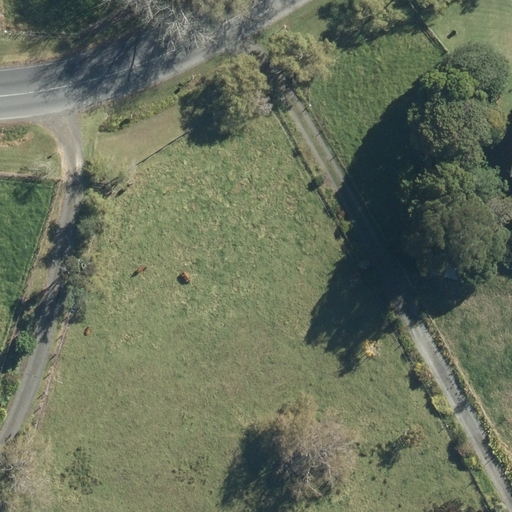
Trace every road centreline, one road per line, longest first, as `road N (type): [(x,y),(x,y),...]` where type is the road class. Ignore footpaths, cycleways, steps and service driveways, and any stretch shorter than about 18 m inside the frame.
road 1 (track): [(243,13),(511,497)]
road 2 (track): [(65,87),(63,186),(0,436)]
road 3 (tertiary): [(0,97),(112,75),(264,0)]
